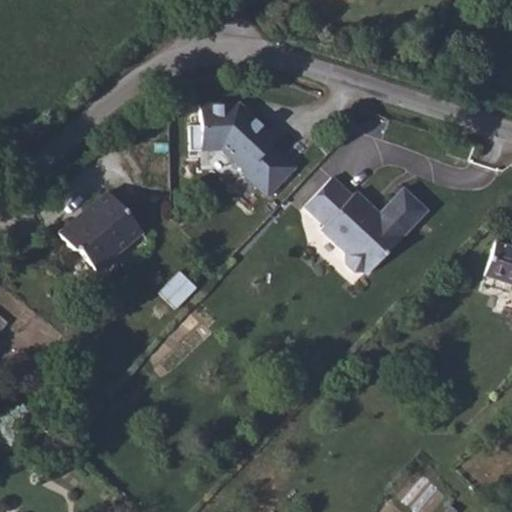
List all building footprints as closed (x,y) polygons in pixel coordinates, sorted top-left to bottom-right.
[(265,129),(248,113),(245,116),(238,110),(238,104),(199,105),(200,126),(188,126),(189,151),(221,150),(244,172),(242,174),(267,197),(294,168),(270,146),(273,143),(265,136),(265,129)] [(248,113),(238,104),(238,110),(245,116),(248,113)] [(276,139),(265,129),(265,136),(273,143),(276,139)] [(361,206),(365,202),(355,192),(351,196),(331,177),(304,207),(324,226),(321,230),(345,253),(340,259),(360,278),(366,272),(367,273),(426,211),(402,189),(379,214),(371,207),(367,211),(361,206)] [(141,233),(107,192),(83,212),(85,215),(80,219),(74,221),(58,233),(73,251),(79,251),(96,271),(141,233)] [(367,211),(371,207),(365,202),(361,206),(367,211)] [(495,242),(484,276),(511,285),(511,241),(510,247),(495,242)]
